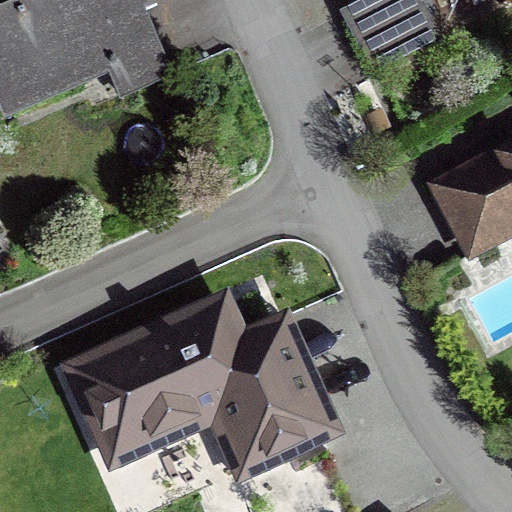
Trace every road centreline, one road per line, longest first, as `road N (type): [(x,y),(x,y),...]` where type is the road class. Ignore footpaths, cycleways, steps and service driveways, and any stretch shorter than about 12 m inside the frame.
road 1 (residential): [(326,184),(440,425),(511,511)]
road 2 (residential): [(0,331),(326,184)]
road 3 (residential): [(247,0),(326,184)]
